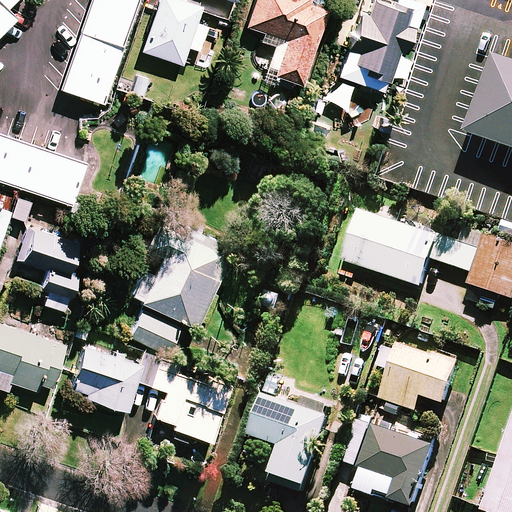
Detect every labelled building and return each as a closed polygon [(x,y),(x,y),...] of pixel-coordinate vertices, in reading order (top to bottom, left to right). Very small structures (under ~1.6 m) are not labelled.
[(0,0),(0,31),(18,13),(7,2),(8,0),(0,0)] [(89,0),(58,90),(99,105),(135,0),(89,0)] [(233,0),(156,0),(140,50),(181,63),(187,46),(198,50),(206,26),(193,22),(200,0),(231,0),(233,1),(233,0)] [(253,0),(245,25),(264,32),(261,40),(275,45),(265,72),(280,77),(277,85),(287,88),(290,80),(300,83),(327,4),(313,0),(253,0)] [(372,0),(368,13),(360,11),(338,75),(382,90),(387,73),(403,79),(410,59),(402,57),(418,12),(421,3),(412,0),(395,0),(394,4),(383,0),(372,0)] [(511,139),(511,47),(498,44),(472,126),(511,139)] [(88,146),(0,115),(0,158),(75,184),(88,146)] [(401,212),(381,205),(377,216),(358,210),(342,260),(423,287),(432,259),(474,273),(471,285),(511,298),(511,243),(487,235),(482,250),(398,222),(401,212)] [(0,234),(9,210),(0,206),(0,234)] [(195,235),(157,218),(144,246),(161,254),(152,273),(143,269),(131,296),(195,325),(230,247),(196,231),(195,235)] [(78,242),(26,225),(14,259),(47,270),(37,301),(63,310),(76,274),(68,271),(78,242)] [(178,326),(138,308),(127,335),(166,352),(178,326)] [(64,345),(0,321),(0,387),(7,390),(10,380),(35,389),(38,382),(49,386),(64,345)] [(148,384),(158,355),(142,350),(139,360),(83,342),(68,390),(126,409),(136,380),(148,384)] [(459,362),(398,343),(381,398),(418,410),(422,396),(447,403),(459,362)] [(158,355),(148,384),(163,388),(154,416),(173,422),(171,427),(210,439),(228,383),(201,374),(200,378),(175,370),(178,361),(158,355)] [(306,396),(302,408),(277,399),(284,380),(270,375),(249,435),(281,446),(272,473),(308,485),(335,406),(306,396)] [(355,419),(342,462),(362,468),(356,487),(391,499),(416,507),(436,446),(355,419)] [(511,511),(511,425),(483,510),(489,511),(511,511)]
